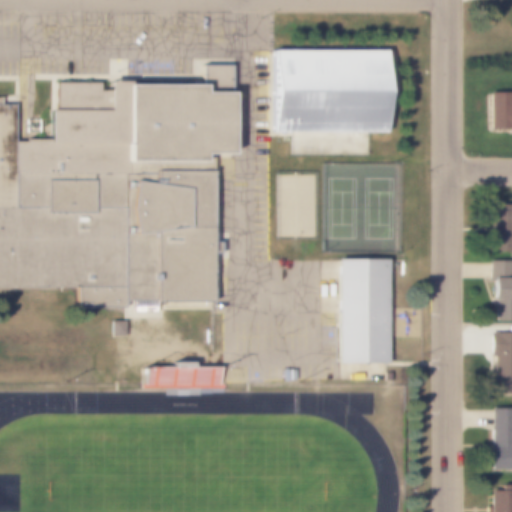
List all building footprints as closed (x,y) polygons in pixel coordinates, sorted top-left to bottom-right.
[(272,51),(385,51),(385,135),(365,135),(366,156),(290,156),(290,135),(272,135),(272,51)] [(119,82),(119,86),(197,85),(197,66),(225,66),(226,152),(209,152),(210,300),(122,300),(122,307),(76,308),(75,287),(0,287),(0,105),(13,105),(14,142),(22,142),(22,139),(44,139),(44,110),(52,110),(52,83),(95,83),(95,91),(103,91),(103,83),(119,82)] [(511,100),(511,128),(486,128),(486,92),(508,92),(508,100),(511,100)] [(511,252),(489,252),(488,204),(511,203),(511,229),(511,252)] [(336,261),(386,261),(386,365),(337,365),(336,261)] [(487,261),(487,299),(492,299),(492,323),(511,323),(511,269),(509,269),(509,261),(487,261)] [(511,332),(485,332),(485,356),(490,356),(491,395),(511,394),(511,332)] [(219,368),(191,368),(191,386),(219,386),(219,368)] [(486,407),(511,407),(511,473),(486,473),(486,407)] [(511,506),(511,511),(485,511),(485,490),(511,490),(511,506)]
